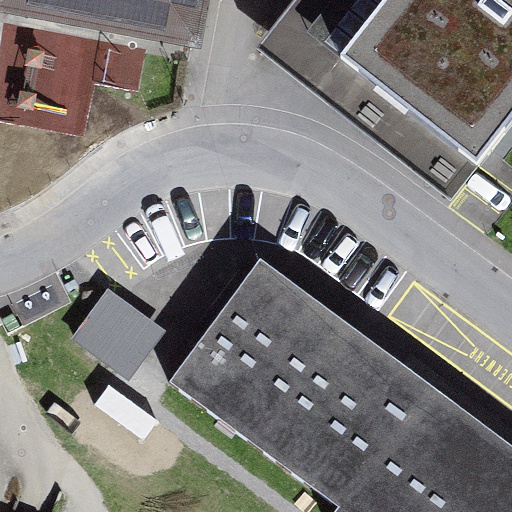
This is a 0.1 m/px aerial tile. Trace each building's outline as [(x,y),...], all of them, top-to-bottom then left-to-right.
[(2,0),(0,10),(193,45),(200,0),(2,0)] [(511,0),(297,0),(297,1),(356,46),(341,66),(477,171),(511,126),(511,0)] [(356,46),(297,1),(256,53),(451,204),(477,171),(341,66),(356,46)] [(511,511),(511,448),(261,262),(170,385),(339,510),(337,511),(511,511)] [(149,332),(105,299),(74,339),(118,372),(149,332)]
